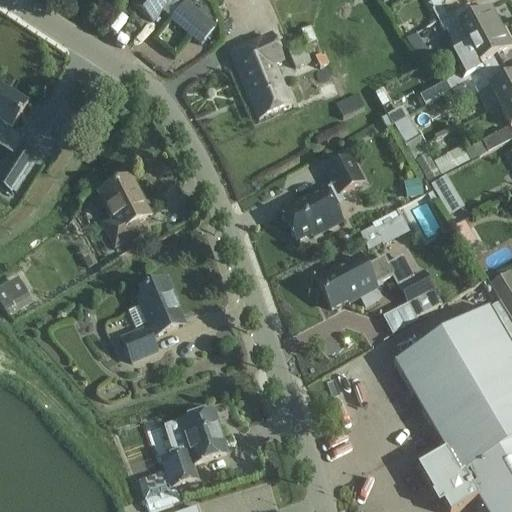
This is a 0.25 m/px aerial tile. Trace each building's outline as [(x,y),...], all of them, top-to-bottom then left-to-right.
[(188,0),(136,0),(132,6),(153,23),(160,15),(201,48),(216,29),(186,4),(188,0)] [(446,33),(457,52),(501,29),(490,8),(474,17),(469,6),(437,23),(443,35),(446,33)] [(285,48),(294,69),(310,63),(304,48),(316,43),(310,29),(296,35),(299,42),(285,48)] [(473,69),(511,49),(501,29),(457,52),(436,63),(446,82),(444,83),(445,85),(437,90),(443,99),(451,95),(479,80),(473,69)] [(230,57),(244,90),(277,75),(274,67),(281,63),(271,40),(230,57)] [(489,90),(499,109),(511,102),(511,76),(501,82),(496,71),(479,80),(451,95),(456,104),(475,94),(476,97),(489,90)] [(291,108),(277,75),(244,90),(258,122),(291,108)] [(0,127),(11,134),(27,108),(0,91),(4,85),(0,82),(0,127)] [(357,95),(335,106),(342,122),(365,111),(357,95)] [(511,102),(499,109),(510,129),(511,128),(511,102)] [(386,129),(393,125),(388,116),(386,117),(385,117),(380,119),(386,129)] [(412,153),(427,144),(415,125),(401,134),(412,153)] [(487,155),(511,142),(505,131),(481,144),(487,155)] [(0,190),(11,197),(35,157),(16,145),(0,171),(0,190)] [(440,178),(423,148),(411,155),(427,185),(440,178)] [(435,164),(442,176),(452,170),(453,172),(470,162),(464,151),(447,160),(446,158),(435,164)] [(279,214),(295,244),(320,230),(322,233),(341,223),(330,203),(339,198),(338,196),(362,184),(349,159),(324,172),(332,187),(279,214)] [(448,217),(464,209),(447,177),(431,185),(448,217)] [(102,226),(114,251),(142,237),(136,225),(151,217),(141,196),(139,197),(129,179),(98,195),(111,222),(102,226)] [(375,234),(382,247),(408,234),(401,220),(392,225),(391,222),(383,226),(384,229),(375,234)] [(391,279),(413,323),(441,308),(423,274),(413,279),(402,258),(387,266),(383,259),(363,269),(358,260),(316,282),(331,312),(359,297),(365,309),(379,301),(374,291),(375,291),(380,288),(379,285),(391,279)] [(490,288),(497,300),(511,323),(511,278),(510,275),(490,288)] [(9,304),(15,313),(31,304),(17,279),(0,288),(0,307),(1,309),(9,304)] [(119,341),(131,369),(158,357),(152,341),(183,328),(171,301),(173,300),(166,282),(143,291),(146,300),(138,303),(148,328),(119,341)] [(511,511),(511,323),(497,300),(391,364),(442,450),(416,465),(440,507),(442,505),(445,511),(458,511),(477,501),(483,511),(511,511)] [(211,413),(163,429),(173,459),(163,462),(170,484),(149,491),(146,481),(136,484),(143,503),(175,493),(174,490),(195,483),(190,469),(226,457),(211,413)]
